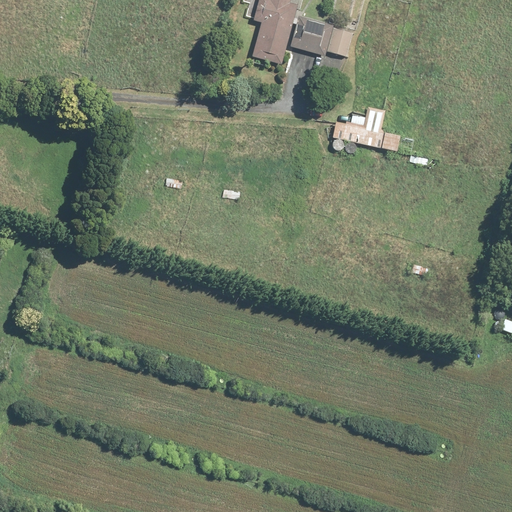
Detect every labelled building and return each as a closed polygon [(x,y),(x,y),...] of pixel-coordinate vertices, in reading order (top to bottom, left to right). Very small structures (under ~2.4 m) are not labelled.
[(302,0),(255,0),(249,22),(259,24),(249,58),(279,66),(285,47),(323,58),(324,53),(344,59),(352,34),(292,17),(294,10),(300,11),(302,0)] [(357,21),(343,17),(340,27),(354,31),(357,21)] [(383,111),(365,108),(363,118),(350,116),(348,125),(334,122),(330,139),(395,152),(398,138),(378,134),(383,111)] [(431,157),(433,157),(434,149),(421,148),(421,158),(418,157),(419,152),(412,152),(411,157),(408,157),(408,163),(420,164),(420,166),(427,166),(428,161),(430,161),(431,157)] [(182,179),(165,178),(164,188),(182,189),(182,179)] [(240,191),(221,190),(220,199),(239,201),(240,191)] [(420,263),(405,263),(404,276),(427,277),(428,268),(420,268),(420,263)] [(511,322),(501,318),(500,321),(494,319),(491,327),(511,335),(511,322)]
